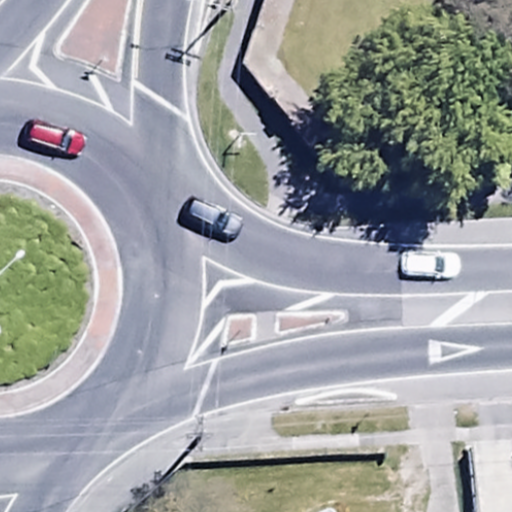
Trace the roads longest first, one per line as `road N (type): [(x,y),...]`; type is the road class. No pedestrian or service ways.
road 1 (secondary): [(511,310),(372,365),(132,397)]
road 2 (secondary): [(141,203),(314,270),(383,277),(511,309)]
road 3 (secondary): [(141,203),(161,251),(166,302),(156,352),(132,397)]
road 4 (secondary): [(162,0),(138,198)]
road 5 (secondary): [(0,118),(63,133),(105,160),(138,198)]
